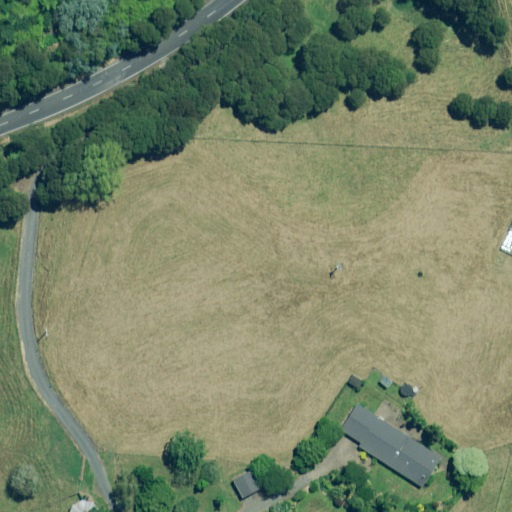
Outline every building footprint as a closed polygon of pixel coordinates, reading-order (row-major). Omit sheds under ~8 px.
[(385,373),(378,382),(388,389),(394,380),(385,373)] [(363,381),(352,374),(347,383),(359,389),(363,381)] [(440,459),(356,405),(340,430),(361,444),(358,447),(422,488),(440,459)] [(259,489),(250,471),(232,480),(241,498),(259,489)] [(95,511),(96,511),(95,508),(93,506),(92,504),(90,503),(87,501),(85,501),(82,500),(80,500),(77,501),(75,502),(72,503),(70,505),(69,507),(68,509),(67,511),(66,511),(95,511)]
